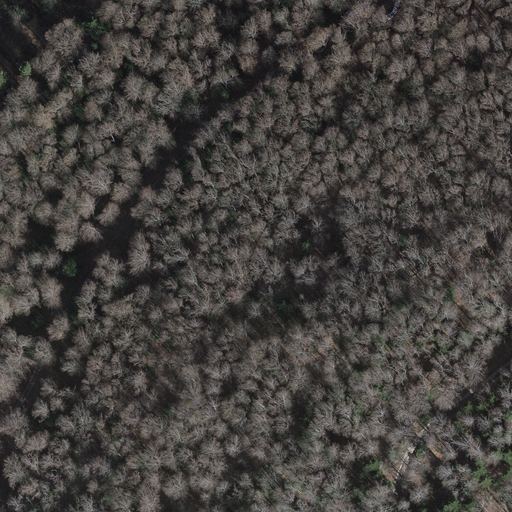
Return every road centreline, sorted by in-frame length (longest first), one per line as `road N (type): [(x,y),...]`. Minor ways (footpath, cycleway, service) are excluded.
road 1 (track): [(0,430),(83,280),(174,162),(384,0)]
road 2 (track): [(511,360),(427,427),(405,462),(393,511)]
